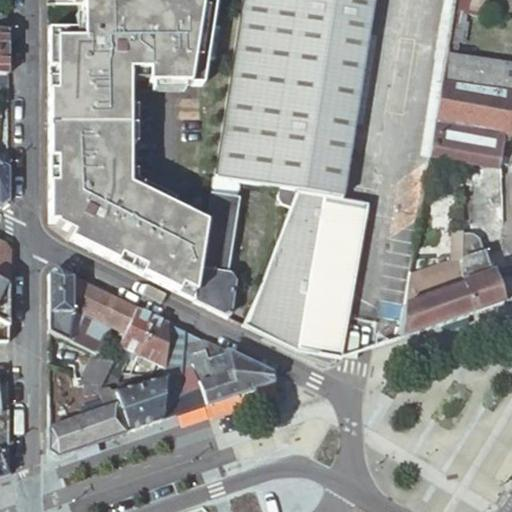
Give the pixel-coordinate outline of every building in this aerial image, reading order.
[(239,0),(210,181),(237,186),(276,192),(295,195),(338,201),(369,0),(239,0)] [(79,31),(45,31),(46,227),(58,227),(71,234),(67,243),(190,303),(203,225),(126,188),(125,73),(145,73),(145,87),(200,86),(211,4),(123,4),(112,4),(89,5),(80,5),(79,31)] [(45,5),(45,18),(73,17),(72,5),(53,5),(45,5)] [(441,68),(438,89),(459,90),(461,69),(441,68)] [(478,91),(480,70),(461,69),(459,90),(478,91)] [(478,91),(498,91),(500,71),(480,70),(478,91)] [(498,91),(511,92),(511,84),(511,71),(500,71),(498,91)] [(438,89),(427,158),(498,171),(503,137),(511,92),(498,91),(478,91),(459,90),(438,89)] [(511,91),(511,92),(503,137),(511,138),(511,91)] [(237,186),(210,181),(207,200),(234,204),(237,186)] [(290,209),(295,195),(276,192),(274,203),(277,207),(290,209)] [(243,332),(294,356),(335,364),(363,205),(338,201),(295,195),(290,209),(264,280),(261,285),(243,332)] [(234,204),(207,200),(203,225),(196,267),(223,279),(235,205),(234,204)] [(415,231),(412,247),(418,247),(420,233),(415,231)] [(469,318),(500,307),(489,274),(488,274),(477,241),(469,238),(460,242),(459,266),(459,286),(469,318)] [(410,262),(396,343),(432,330),(469,318),(459,286),(459,266),(419,280),(422,264),(410,262)] [(190,303),(190,306),(226,323),(232,288),(227,281),(223,279),(196,267),(190,303)] [(111,366),(136,311),(54,271),(46,277),(46,335),(91,356),(111,366)] [(144,347),(153,319),(136,311),(111,366),(107,376),(117,380),(119,375),(125,361),(122,360),(125,352),(133,356),(130,363),(137,366),(140,358),(144,347)] [(146,362),(162,369),(167,329),(167,326),(153,319),(144,347),(140,358),(137,366),(143,369),(146,362)] [(160,423),(160,428),(270,389),(269,378),(224,357),(178,373),(180,335),(167,329),(162,369),(161,379),(160,423)] [(55,459),(127,434),(114,394),(106,391),(99,393),(107,376),(111,366),(91,356),(81,380),(83,381),(79,388),(68,385),(68,368),(46,368),(46,453),(55,459)] [(106,391),(114,394),(117,380),(107,376),(99,393),(106,391)] [(127,434),(160,423),(161,379),(114,394),(127,434)]
